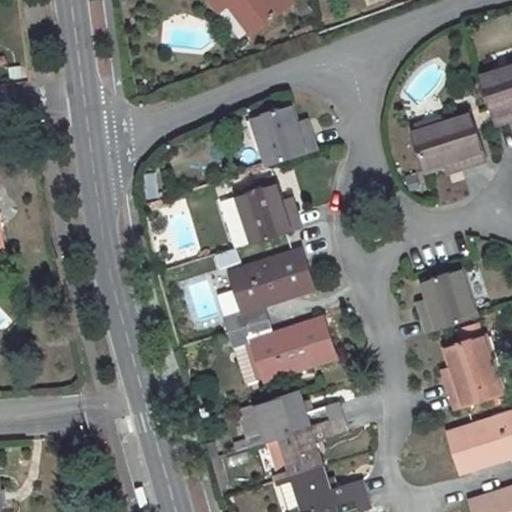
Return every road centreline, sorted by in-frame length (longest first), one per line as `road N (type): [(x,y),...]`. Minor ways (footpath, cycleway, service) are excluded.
road 1 (residential): [(412,511),(389,449),(364,235)]
road 2 (residential): [(88,141),(356,60)]
road 3 (tertiary): [(142,396),(105,261),(88,141)]
road 4 (residential): [(364,235),(356,60)]
road 5 (residential): [(356,60),(497,0)]
road 6 (residential): [(0,413),(142,396)]
road 7 (residential): [(482,212),(364,235)]
road 8 (tertiary): [(176,511),(142,396)]
